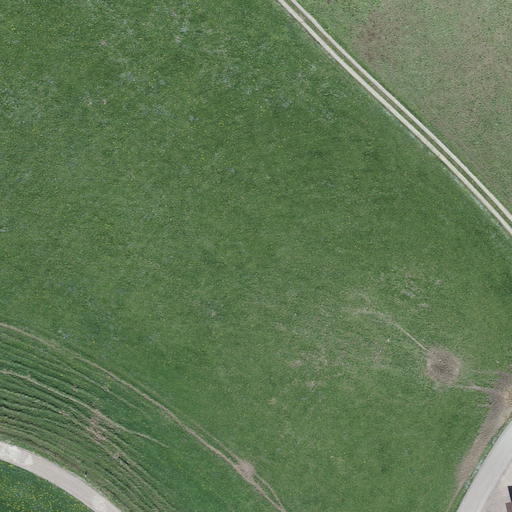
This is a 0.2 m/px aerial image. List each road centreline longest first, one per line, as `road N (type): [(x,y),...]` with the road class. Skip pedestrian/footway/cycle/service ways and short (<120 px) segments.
road 1 (track): [(287,0),(511,224)]
road 2 (track): [(0,450),(58,475),(107,511)]
